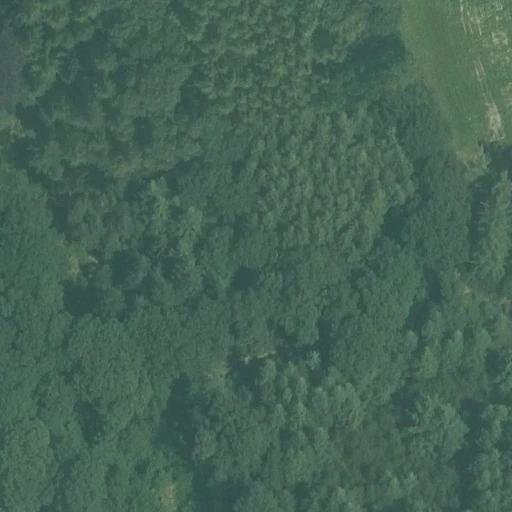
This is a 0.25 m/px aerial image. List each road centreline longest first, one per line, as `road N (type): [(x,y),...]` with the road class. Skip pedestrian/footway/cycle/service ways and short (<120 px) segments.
road 1 (track): [(19,413),(91,386),(511,323)]
road 2 (unclassified): [(50,511),(0,349)]
road 3 (track): [(417,333),(465,265),(465,186)]
